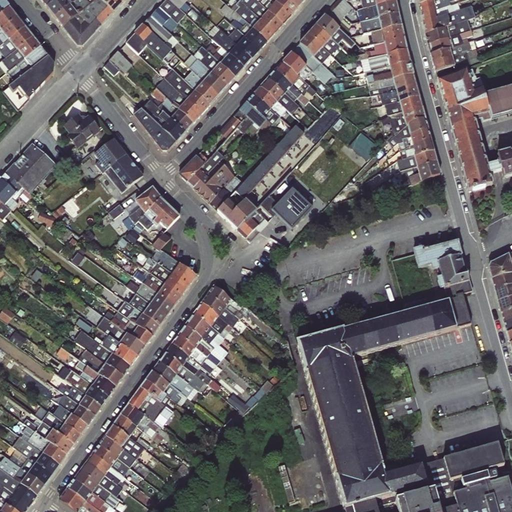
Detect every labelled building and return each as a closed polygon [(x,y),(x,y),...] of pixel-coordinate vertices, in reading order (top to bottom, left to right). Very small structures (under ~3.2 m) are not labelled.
[(1,0),(0,0),(0,16),(9,10),(1,0)] [(54,18),(76,0),(56,0),(46,8),(54,18)] [(84,0),(76,0),(54,18),(62,28),(89,5),(84,0)] [(122,4),(118,0),(99,0),(113,13),(122,4)] [(275,34),(282,26),(254,0),(241,0),(240,2),(275,34)] [(254,0),(282,26),(290,17),(270,0),(254,0)] [(270,0),(290,17),(298,8),(289,0),(270,0)] [(289,0),(298,8),(305,0),(289,0)] [(362,11),(395,2),(394,0),(356,0),(352,1),(356,12),(362,11)] [(434,0),(419,5),(422,16),(448,6),(447,3),(454,0),(434,0)] [(267,43),(275,34),(240,2),(231,10),(267,43)] [(364,22),(398,14),(395,2),(362,11),(364,22)] [(422,16),(426,33),(467,20),(475,17),(471,7),(459,10),(457,3),(448,6),(422,16)] [(259,52),(267,43),(231,10),(225,5),(219,11),(228,19),(230,17),(235,21),(231,26),(235,30),(259,52)] [(316,25),(338,48),(342,52),(345,48),(350,51),(355,45),(336,26),(344,18),(342,15),(344,12),(340,7),(336,10),(333,7),(316,25)] [(9,10),(0,16),(0,31),(17,20),(9,10)] [(361,36),(400,26),(398,14),(364,22),(359,24),(361,36)] [(17,20),(0,31),(0,47),(24,29),(17,20)] [(426,33),(429,45),(470,31),(467,20),(426,33)] [(338,48),(316,25),(308,35),(331,56),(338,48)] [(167,66),(176,58),(142,26),(134,35),(167,66)] [(244,69),(251,60),(227,38),(225,35),(225,36),(215,26),(206,35),(220,49),(244,69)] [(367,45),(403,39),(400,26),(361,36),(361,43),(367,45)] [(24,29),(0,47),(0,53),(4,59),(32,38),(24,29)] [(251,60),(259,52),(235,30),(227,38),(251,60)] [(429,45),(431,55),(474,41),(470,31),(429,45)] [(331,56),(308,35),(299,45),(322,65),(331,56)] [(32,38),(4,59),(0,63),(0,69),(5,75),(40,48),(32,38)] [(362,60),(406,51),(403,39),(367,45),(370,52),(352,56),(353,63),(362,60)] [(476,51),(474,41),(431,55),(433,65),(476,51)] [(235,78),(244,69),(220,49),(217,51),(210,45),(205,51),(235,78)] [(322,65),(299,45),(290,54),(312,74),(325,85),(330,79),(332,80),(335,78),(322,65)] [(105,66),(118,78),(137,59),(124,46),(105,66)] [(227,87),(235,78),(205,51),(202,47),(197,52),(201,56),(197,60),(227,87)] [(40,48),(5,75),(14,85),(47,58),(40,48)] [(365,74),(409,64),(406,51),(362,60),(365,74)] [(479,62),(476,51),(433,65),(437,78),(479,62)] [(312,74),(290,54),(282,63),(311,88),(315,83),(309,78),(312,74)] [(54,66),(47,58),(14,85),(2,94),(17,113),(52,74),(54,66)] [(219,97),(227,87),(197,60),(189,69),(219,97)] [(311,88),(282,63),(275,71),(304,97),(307,94),(312,98),(316,93),(311,88)] [(367,86),(412,76),(409,64),(365,74),(367,86)] [(193,125),(202,115),(165,80),(153,69),(144,80),(155,90),(193,125)] [(210,106),(219,97),(189,69),(181,78),(210,106)] [(202,115),(210,106),(181,78),(173,70),(165,80),(202,115)] [(511,86),(485,95),(481,88),(484,87),(480,79),(475,80),(472,71),(467,74),(466,70),(437,81),(466,190),(491,185),(490,175),(501,173),(503,180),(511,177),(511,149),(497,155),(498,162),(486,165),(474,116),(487,112),(489,120),(511,113),(511,86)] [(304,97),(275,71),(267,79),(294,103),(297,100),(305,107),(309,102),(304,97)] [(378,96),(414,86),(412,76),(367,86),(370,97),(378,96)] [(294,103),(267,79),(260,87),(286,112),(292,117),(299,108),(294,103)] [(385,106),(418,97),(414,86),(378,96),(382,106),(385,106)] [(286,112),(260,87),(253,95),(280,119),(286,112)] [(185,134),(193,125),(155,90),(150,95),(156,99),(152,103),(185,134)] [(280,119),(253,95),(218,134),(225,141),(238,127),(245,133),(253,124),(259,129),(262,126),(268,131),(280,119)] [(388,117),(421,109),(418,97),(385,106),(388,117)] [(176,144),(185,134),(152,103),(149,101),(141,110),(162,129),(161,130),(176,144)] [(408,124),(424,119),(421,109),(388,117),(389,123),(385,124),(387,130),(392,129),(394,136),(408,124)] [(161,153),(167,153),(176,144),(161,130),(162,129),(141,110),(132,117),(161,153)] [(62,128),(68,135),(65,136),(77,151),(100,132),(88,116),(82,120),(78,115),(62,128)] [(408,124),(394,136),(388,144),(393,149),(402,143),(402,140),(409,138),(427,130),(424,119),(408,124)] [(226,221),(256,186),(301,133),(295,127),(242,184),(217,212),(226,221)] [(427,130),(409,138),(411,146),(430,141),(427,130)] [(368,161),(380,148),(363,132),(351,146),(368,161)] [(256,186),(226,221),(237,232),(267,201),(316,145),(306,136),(300,143),(304,148),(293,160),(287,170),(282,166),(260,189),(256,186)] [(105,173),(126,156),(112,139),(93,155),(97,161),(94,164),(102,175),(105,173)] [(430,141),(411,146),(414,157),(433,151),(430,141)] [(5,174),(32,198),(33,197),(36,200),(47,188),(42,183),(46,178),(50,181),(59,171),(55,168),(56,166),(32,145),(5,174)] [(208,160),(187,183),(193,189),(219,163),(224,157),(217,151),(208,160)] [(433,151),(414,157),(397,163),(398,167),(389,171),(392,176),(407,172),(436,162),(433,151)] [(187,183),(208,160),(200,154),(180,176),(187,183)] [(126,156),(105,173),(121,193),(126,189),(128,190),(143,178),(126,156)] [(436,162),(407,172),(409,179),(398,184),(402,191),(422,183),(440,176),(436,162)] [(219,163),(193,189),(199,195),(224,169),(219,163)] [(224,169),(199,195),(209,205),(234,178),(224,169)] [(32,198),(5,174),(0,179),(0,219),(2,221),(11,212),(18,205),(16,203),(20,199),(26,204),(32,198)] [(234,178),(209,205),(217,212),(242,184),(235,177),(234,178)] [(147,213),(160,199),(151,188),(134,202),(138,209),(121,224),(128,232),(135,225),(137,223),(147,213)] [(293,189),(272,211),(292,229),(313,207),(293,189)] [(147,213),(137,223),(147,231),(152,226),(156,228),(159,225),(166,231),(179,218),(160,199),(147,213)] [(267,201),(237,232),(250,244),(259,234),(288,250),(291,246),(291,245),(268,231),(269,229),(266,226),(273,219),(267,213),(273,206),(267,201)] [(42,212),(40,220),(53,224),(55,216),(42,212)] [(162,233),(152,247),(156,251),(157,249),(161,251),(171,240),(162,233)] [(155,263),(163,252),(161,251),(157,249),(156,251),(150,259),(155,263)] [(171,275),(179,265),(163,252),(155,263),(157,264),(171,275)] [(491,279),(511,273),(511,252),(490,263),(488,268),(491,279)] [(143,268),(150,259),(146,256),(139,264),(143,268)] [(155,263),(150,259),(143,268),(142,269),(147,273),(150,275),(157,264),(155,263)] [(171,275),(157,264),(150,275),(164,285),(171,275)] [(171,275),(188,288),(196,277),(179,265),(171,275)] [(150,275),(147,273),(143,277),(139,273),(135,279),(143,285),(150,275)] [(494,289),(511,284),(511,273),(491,279),(494,289)] [(164,285),(150,275),(143,285),(157,296),(164,285)] [(164,285),(181,298),(188,288),(171,275),(164,285)] [(136,295),(140,290),(130,283),(126,288),(136,295)] [(497,301),(511,296),(511,284),(494,289),(497,301)] [(157,296),(143,285),(140,290),(136,295),(149,305),(157,296)] [(157,296),(174,308),(181,298),(164,285),(157,296)] [(230,301),(214,286),(208,295),(224,309),(230,301)] [(149,305),(136,295),(129,305),(142,315),(149,305)] [(224,309),(208,295),(201,305),(218,318),(224,309)] [(448,302),(296,344),(306,383),(343,510),(352,511),(511,511),(511,496),(507,479),(489,486),(488,481),(496,479),(495,475),(493,470),(504,468),(497,444),(386,477),(353,360),(470,325),(463,295),(455,296),(455,300),(448,302)] [(149,305),(166,318),(174,308),(157,296),(149,305)] [(500,311),(511,307),(511,296),(497,301),(500,311)] [(241,309),(230,301),(224,309),(234,317),(240,321),(243,316),(247,319),(266,334),(270,329),(243,307),(241,309)] [(406,306),(408,313),(428,307),(426,301),(406,306)] [(142,315),(129,305),(125,302),(117,313),(134,326),(142,315)] [(142,315),(159,328),(166,318),(149,305),(142,315)] [(218,318),(201,305),(193,315),(210,329),(218,318)] [(503,323),(511,320),(511,307),(500,311),(503,323)] [(3,309),(1,319),(12,322),(14,312),(3,309)] [(234,317),(224,309),(218,318),(228,326),(234,317)] [(134,326),(117,313),(114,318),(107,313),(104,318),(105,319),(126,335),(127,335),(134,326)] [(134,326),(152,338),(159,328),(142,315),(134,326)] [(210,329),(193,315),(185,326),(202,340),(210,329)] [(228,326),(218,318),(210,329),(220,336),(228,326)] [(126,335),(105,319),(101,326),(108,332),(106,335),(108,336),(119,345),(126,335)] [(91,329),(79,320),(76,325),(88,334),(91,329)] [(506,333),(511,331),(511,320),(503,323),(506,333)] [(127,335),(145,348),(152,338),(134,326),(127,335)] [(202,340),(185,326),(178,336),(195,350),(202,340)] [(232,329),(228,326),(220,336),(224,340),(232,329)] [(219,347),(224,340),(220,336),(210,329),(202,340),(223,359),(227,354),(219,347)] [(119,345),(138,358),(145,348),(127,335),(126,335),(119,345)] [(119,345),(108,336),(100,347),(112,355),(119,345)] [(195,350),(178,336),(172,345),(189,359),(195,350)] [(223,359),(202,340),(195,350),(216,367),(223,359)] [(105,365),(112,355),(100,347),(92,341),(85,351),(105,365)] [(112,355),(130,368),(138,358),(119,345),(112,355)] [(189,359),(172,345),(165,354),(183,368),(189,359)] [(70,355),(61,349),(56,355),(65,362),(70,355)] [(216,367),(195,350),(189,359),(204,371),(210,375),(216,367)] [(97,376),(105,365),(85,351),(77,361),(79,362),(87,368),(97,376)] [(183,368),(165,354),(159,363),(176,377),(183,368)] [(105,365),(123,378),(130,368),(112,355),(105,365)] [(204,371),(189,359),(183,368),(204,384),(207,386),(211,381),(202,374),(204,371)] [(97,376),(87,368),(79,362),(75,368),(83,373),(80,378),(85,381),(92,387),(99,377),(97,376)] [(176,377),(159,363),(152,372),(170,386),(176,377)] [(99,377),(116,389),(123,378),(105,365),(97,376),(99,377)] [(82,385),(85,381),(80,378),(63,367),(57,376),(72,387),(76,381),(82,385)] [(204,384),(183,368),(176,377),(193,390),(198,393),(204,384)] [(170,386),(152,372),(145,382),(163,395),(170,386)] [(92,387),(108,399),(116,389),(99,377),(92,387)] [(193,390),(176,377),(170,386),(186,399),(193,390)] [(92,387),(85,381),(82,385),(76,381),(72,387),(85,396),(92,387)] [(171,401),(163,395),(145,382),(141,387),(150,396),(137,412),(144,417),(154,424),(166,407),(171,401)] [(272,387),(267,382),(261,389),(266,393),(272,387)] [(186,399),(170,386),(163,395),(171,401),(180,407),(186,399)] [(85,396),(72,387),(69,391),(66,389),(65,391),(61,387),(58,391),(64,396),(78,406),(85,396)] [(85,396),(101,409),(108,399),(92,387),(85,396)] [(150,396),(141,387),(128,405),(137,412),(150,396)] [(266,393),(261,389),(253,397),(258,402),(266,393)] [(78,406),(64,396),(57,406),(71,415),(78,406)] [(78,406),(95,418),(101,409),(85,396),(78,406)] [(258,402),(253,397),(246,404),(252,409),(258,402)] [(71,415),(57,406),(55,404),(48,413),(65,424),(71,415)] [(252,409),(246,404),(240,411),(245,416),(252,409)] [(144,417),(137,412),(128,405),(121,416),(137,428),(144,417)] [(71,415),(87,428),(95,418),(78,406),(71,415)] [(174,413),(166,407),(154,424),(153,425),(161,430),(174,413)] [(245,416),(240,411),(223,428),(229,433),(245,416)] [(65,424),(48,413),(41,423),(52,431),(53,431),(57,435),(65,424)] [(65,424),(81,436),(87,428),(71,415),(65,424)] [(137,428),(121,416),(113,427),(129,439),(137,428)] [(154,424),(144,417),(137,428),(146,435),(150,429),(154,433),(153,434),(161,439),(166,444),(171,437),(161,430),(153,425),(154,424)] [(52,431),(41,423),(36,420),(32,426),(26,421),(23,425),(27,428),(45,441),(52,431)] [(57,435),(74,446),(81,436),(65,424),(57,435)] [(129,439),(113,427),(105,437),(121,449),(129,439)] [(45,441),(27,428),(22,435),(26,439),(25,442),(29,445),(42,455),(50,445),(45,441)] [(145,436),(146,435),(137,428),(129,439),(144,450),(146,452),(150,446),(149,446),(152,441),(145,436)] [(150,429),(146,435),(152,441),(157,444),(161,439),(153,434),(154,433),(150,429)] [(50,445),(66,457),(74,446),(57,435),(53,431),(52,431),(45,441),(50,445)] [(221,439),(211,433),(205,441),(215,448),(221,439)] [(15,442),(17,443),(25,450),(29,445),(25,442),(19,437),(15,442)] [(121,449),(105,437),(99,446),(117,460),(123,451),(121,449)] [(129,439),(121,449),(123,451),(136,461),(144,450),(129,439)] [(42,455),(29,445),(25,450),(17,443),(13,449),(23,457),(35,465),(42,455)] [(42,455),(59,467),(66,457),(50,445),(42,455)] [(117,460),(99,446),(93,455),(111,469),(117,460)] [(136,461),(123,451),(117,460),(130,470),(136,461)] [(35,465),(52,477),(59,467),(42,455),(35,465)] [(111,469),(93,455),(86,463),(105,477),(108,473),(111,469)] [(35,465),(23,457),(20,461),(13,456),(9,461),(28,475),(35,465)] [(28,475),(9,461),(5,458),(0,463),(0,470),(2,472),(20,485),(28,475)] [(123,478),(130,470),(117,460),(111,469),(123,478)] [(141,464),(136,461),(130,470),(144,480),(147,476),(137,469),(141,464)] [(105,477),(86,463),(80,472),(98,486),(105,477)] [(28,475),(44,488),(52,477),(35,465),(28,475)] [(193,472),(182,465),(176,475),(180,478),(187,483),(193,472)] [(285,467),(279,468),(288,504),(294,502),(285,467)] [(123,478),(111,469),(108,473),(120,482),(123,478)] [(20,485),(2,472),(0,475),(0,485),(13,495),(20,485)] [(98,486),(80,472),(74,481),(92,495),(98,486)] [(116,487),(120,482),(108,473),(105,477),(116,487)] [(20,485),(37,498),(44,488),(28,475),(20,485)] [(110,494),(116,487),(105,478),(98,486),(110,494)] [(187,483),(180,478),(173,489),(180,493),(187,483)] [(92,495),(74,481),(68,489),(86,503),(92,495)] [(128,488),(120,482),(116,487),(125,493),(128,488)] [(13,495),(0,485),(0,500),(6,505),(13,495)] [(13,495),(30,508),(37,498),(20,485),(13,495)] [(174,502),(180,493),(173,489),(167,485),(165,488),(172,494),(168,498),(174,502)] [(104,503),(110,494),(98,486),(92,495),(104,503)] [(110,494),(104,503),(113,509),(125,493),(116,487),(110,494)] [(79,511),(86,503),(68,489),(59,501),(73,511),(79,511)] [(6,505),(14,511),(26,511),(30,508),(13,495),(6,505)] [(102,507),(104,503),(92,495),(86,503),(98,511),(105,511),(107,510),(102,507)] [(168,511),(174,502),(168,498),(162,506),(168,511)] [(98,511),(86,503),(79,511),(85,511),(86,511),(87,511),(98,511)]
